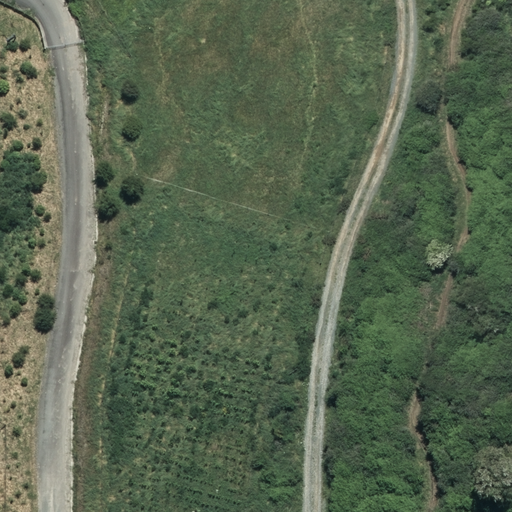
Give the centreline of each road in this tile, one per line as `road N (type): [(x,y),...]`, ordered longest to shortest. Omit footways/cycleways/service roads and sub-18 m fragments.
road 1 (track): [(353,0),(323,139),(272,269),(257,511)]
road 2 (track): [(35,0),(61,33),(79,175),(50,511)]
